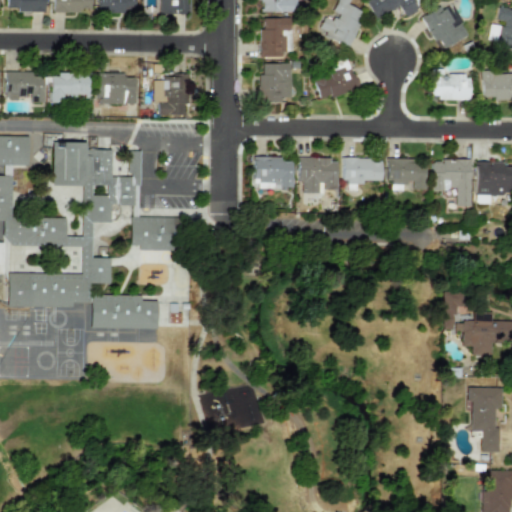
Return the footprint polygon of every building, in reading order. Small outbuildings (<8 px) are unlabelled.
[(42,10),(42,0),(4,0),(4,10),(42,10)] [(50,0),(50,11),(88,11),(88,0),(50,0)] [(95,0),(95,9),(132,10),(132,0),(95,0)] [(159,0),(159,13),(184,14),(184,0),(159,0)] [(259,0),(259,11),(292,12),(292,0),(259,0)] [(345,47),(361,12),(346,4),(347,2),(342,0),(334,0),(327,15),(323,13),(316,28),(324,32),(322,36),(345,47)] [(362,0),(372,18),(396,5),(402,17),(415,10),(409,0),(362,0)] [(459,19),(450,3),(439,9),(437,6),(418,17),(432,41),(436,39),(441,48),(463,36),(455,22),(459,19)] [(511,47),(511,9),(496,7),(494,19),(502,21),(501,26),(487,24),(484,42),(511,47)] [(256,29),(257,56),(283,55),(282,36),(287,36),(287,17),(261,17),(261,29),(256,29)] [(352,89),(346,59),(325,63),(328,75),(311,78),(315,96),(352,89)] [(287,62),(260,63),(260,74),(256,74),(257,103),(277,102),(277,97),(288,96),(287,62)] [(467,99),(468,75),(441,75),(441,69),(428,69),(427,98),(467,99)] [(2,71),(2,99),(16,99),(16,94),(28,95),(28,102),(41,102),(41,72),(2,71)] [(48,102),(60,102),(60,97),(86,97),(86,73),(48,73),(48,102)] [(479,99),(511,98),(511,73),(479,74),(479,99)] [(95,103),(132,104),(132,77),(121,77),(121,74),(95,74),(95,103)] [(149,77),(149,103),(154,103),(154,115),(185,115),(185,95),(188,95),(188,76),(149,77)] [(26,137),(0,136),(0,165),(25,166),(26,137)] [(81,248),(50,212),(9,212),(9,175),(0,175),(0,220),(1,221),(1,247),(79,246),(79,273),(5,274),(5,306),(88,305),(88,283),(107,283),(107,258),(89,258),(89,222),(108,222),(108,205),(125,205),(135,215),(135,177),(108,177),(107,149),(84,149),(84,144),(49,144),(49,186),(80,186),(81,248)] [(289,188),(290,160),(278,160),(278,156),(252,156),(251,187),(289,188)] [(315,193),(315,182),(321,182),(321,189),(333,189),(334,158),(295,157),(295,182),(299,182),(299,193),(315,193)] [(378,180),(379,158),(339,157),(339,183),(360,183),(360,180),(378,180)] [(422,189),(422,158),(384,158),(384,180),(388,180),(388,190),(399,190),(399,182),(410,182),(409,189),(422,189)] [(467,159),(428,159),(428,188),(453,189),(452,206),(466,206),(467,159)] [(511,162),(473,161),(472,203),(485,203),(486,194),(511,194),(511,162)] [(128,217),(127,250),(168,251),(169,217),(128,217)] [(511,320),(488,321),(488,312),(469,312),(469,320),(459,320),(459,346),(468,346),(468,355),(488,355),(487,340),(511,340),(511,320)] [(223,430),(259,423),(251,384),(214,392),(223,430)] [(498,387),(464,387),(464,400),(468,400),(468,437),(477,437),(477,452),(496,452),(496,427),(491,427),(491,409),(498,409),(498,387)] [(509,511),(509,470),(484,470),(484,491),(479,491),(479,511),(509,511)]
